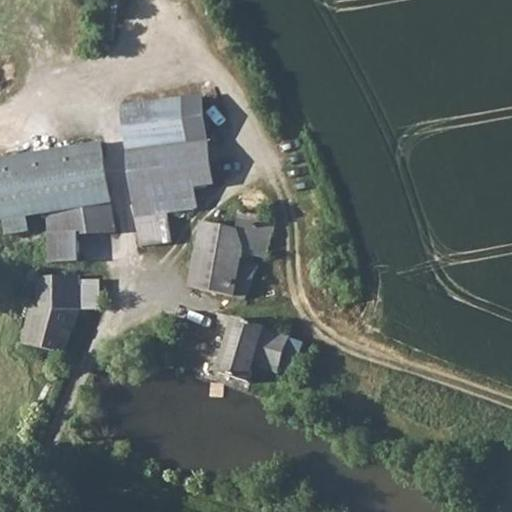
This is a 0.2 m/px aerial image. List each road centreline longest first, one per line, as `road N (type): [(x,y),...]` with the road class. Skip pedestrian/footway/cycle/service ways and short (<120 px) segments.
road 1 (track): [(511,408),(331,340),(302,313),(276,167),(263,137),(201,64),(114,77),(0,126)]
road 2 (residential): [(32,511),(81,372),(136,290)]
road 3 (track): [(302,313),(136,290)]
